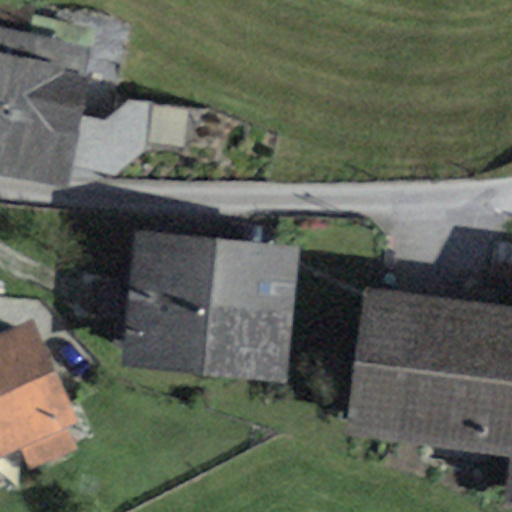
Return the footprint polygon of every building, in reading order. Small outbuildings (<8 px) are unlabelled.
[(0,141),(29,19),(32,9),(0,2),(0,141)] [(91,32),(29,19),(0,141),(0,161),(60,175),(91,32)] [(149,248),(144,299),(121,297),(116,345),(171,353),(169,365),(206,368),(208,356),(271,363),(281,261),(149,248)] [(2,295),(0,316),(0,320),(42,324),(44,299),(2,295)] [(511,321),(377,304),(362,419),(511,437),(511,321)] [(21,329),(0,338),(0,449),(27,437),(30,444),(65,429),(21,329)]
